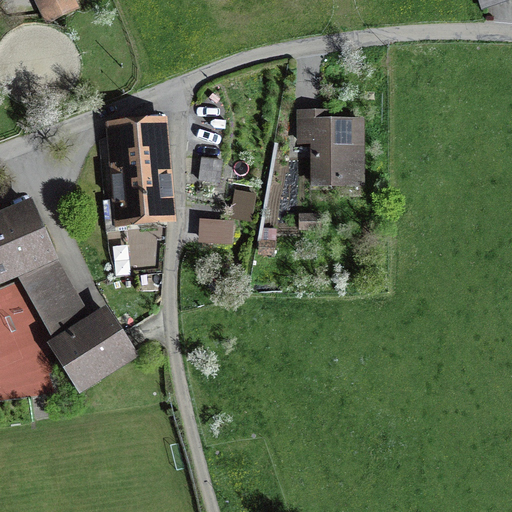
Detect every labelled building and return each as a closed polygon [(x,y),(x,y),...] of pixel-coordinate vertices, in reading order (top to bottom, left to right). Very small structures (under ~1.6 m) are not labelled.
[(75,0),(30,0),(38,18),(76,1),(75,0)] [(164,123),(119,127),(127,224),(167,220),(161,143),(166,142),(164,123)] [(361,125),(296,125),(296,177),(361,176),(361,125)] [(222,161),(203,159),(201,169),(221,172),(222,161)] [(221,172),(201,169),(199,180),(218,184),(221,172)] [(235,190),(232,221),(253,223),(256,192),(235,190)] [(29,208),(0,220),(0,288),(13,283),(47,344),(88,319),(52,262),(29,208)] [(122,218),(107,218),(107,236),(122,237),(122,218)] [(229,228),(200,226),(199,246),(228,248),(229,228)] [(39,348),(73,400),(136,362),(101,311),(88,319),(47,344),(39,348)]
